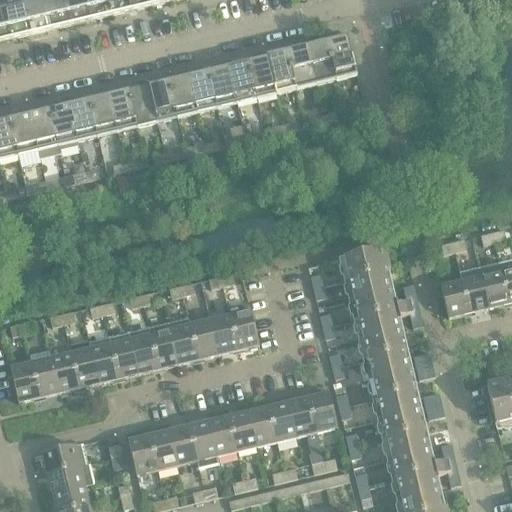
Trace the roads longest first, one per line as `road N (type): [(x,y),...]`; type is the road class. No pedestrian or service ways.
road 1 (residential): [(18,484),(10,454),(110,431),(127,402),(286,364),(273,301)]
road 2 (residential): [(0,88),(360,1)]
road 3 (residential): [(476,511),(437,345)]
